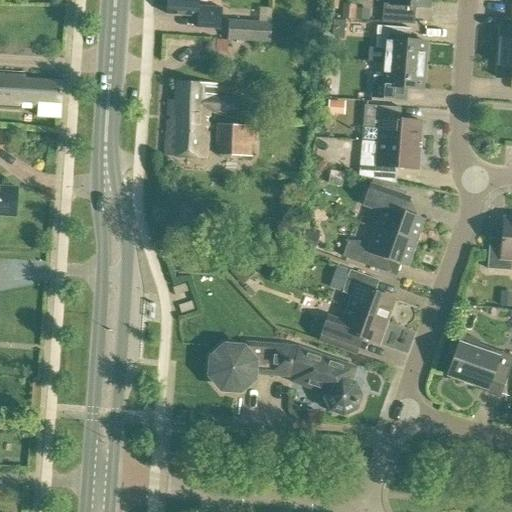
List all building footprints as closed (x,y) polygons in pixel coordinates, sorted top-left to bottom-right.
[(220,30),(221,9),(198,8),(198,0),(164,0),(166,2),(166,15),(197,17),(196,29),(220,30)] [(429,0),(389,0),(389,5),(383,4),(381,23),(414,26),(415,8),(429,9),(429,0)] [(342,5),(341,20),(354,20),(355,20),(355,9),(356,5),(342,5)] [(355,9),(355,20),(367,21),(368,10),(355,9)] [(332,35),(342,36),(343,21),(333,20),(332,35)] [(270,23),(228,21),(227,41),(269,43),(270,23)] [(369,61),(384,62),(384,63),(424,66),(426,43),(409,42),(410,29),(376,27),(375,49),(370,49),(369,61)] [(511,27),(499,27),(498,53),(511,53),(511,27)] [(511,53),(498,53),(496,79),(511,79),(511,53)] [(424,66),(384,63),(383,77),(373,76),(371,99),(405,101),(406,89),(423,90),(424,66)] [(37,116),(59,118),(62,83),(24,80),(24,73),(0,71),(0,106),(38,109),(37,116)] [(235,113),(236,100),(215,99),(215,85),(176,83),(175,102),(168,102),(167,116),(169,117),(169,122),(167,121),(165,157),(204,159),(207,111),(235,113)] [(327,102),(327,114),(343,115),(344,103),(327,102)] [(379,129),(378,143),(418,146),(420,122),(399,121),(400,109),(365,106),(363,128),(379,129)] [(255,126),(216,124),(215,155),(251,157),(251,144),(254,144),(255,126)] [(418,146),(378,143),(377,158),(361,157),(360,177),(395,184),(396,169),(417,171),(418,146)] [(329,171),(327,184),(340,187),(343,173),(329,171)] [(368,227),(377,230),(414,243),(422,220),(399,212),(405,197),(371,185),(365,201),(376,205),(368,227)] [(0,216),(15,217),(17,188),(0,186),(0,216)] [(511,260),(511,219),(503,219),(501,240),(489,239),(487,270),(510,271),(511,261),(511,260)] [(345,258),(351,260),(351,261),(379,271),(383,259),(405,267),(414,243),(377,230),(373,243),(358,242),(355,249),(349,247),(345,258)] [(308,235),(304,245),(314,248),(317,238),(308,235)] [(213,275),(213,258),(178,257),(177,273),(213,275)] [(242,260),(229,271),(242,285),(254,274),(242,260)] [(328,289),(341,293),(352,297),(347,309),(386,323),(394,300),(374,293),(378,282),(336,267),(328,289)] [(511,294),(501,293),(500,308),(511,309),(511,308),(511,294)] [(386,323),(347,309),(343,323),(328,317),(320,337),(354,349),(358,338),(378,345),(386,323)] [(503,388),(511,363),(511,356),(499,352),(497,358),(458,344),(447,376),(487,391),(490,383),(503,388)] [(355,409),(359,397),(353,385),(349,384),(353,370),(297,350),(248,346),(242,350),(225,348),(212,360),(211,377),(222,389),(239,390),(242,388),(241,386),(247,381),(248,382),(252,380),(252,372),(291,376),(311,383),(309,387),(327,394),(326,398),(331,410),(343,414),(355,409)]
